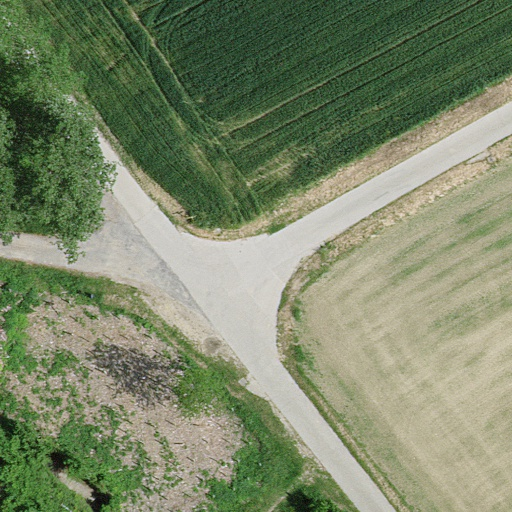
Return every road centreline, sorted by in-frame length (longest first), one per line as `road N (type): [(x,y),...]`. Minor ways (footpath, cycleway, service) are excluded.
road 1 (unclassified): [(379,511),(0,29)]
road 2 (track): [(511,118),(203,285),(153,283),(0,245)]
